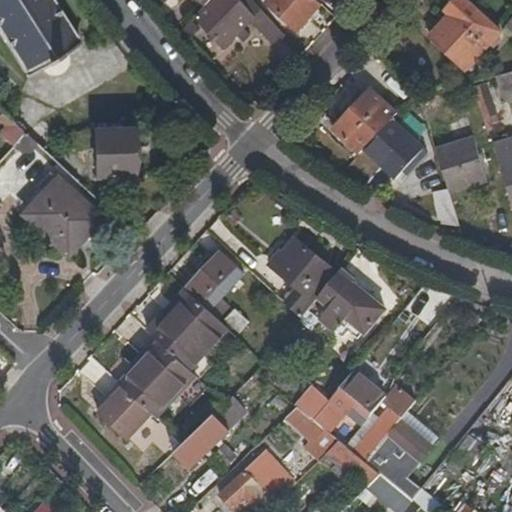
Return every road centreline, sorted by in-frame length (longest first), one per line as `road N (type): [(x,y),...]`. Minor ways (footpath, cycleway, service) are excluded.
road 1 (residential): [(17,401),(253,143)]
road 2 (tertiary): [(253,143),(350,209),(511,282)]
road 3 (tertiary): [(113,0),(253,143)]
road 4 (residential): [(253,143),(386,0)]
road 5 (residential): [(123,511),(17,401)]
